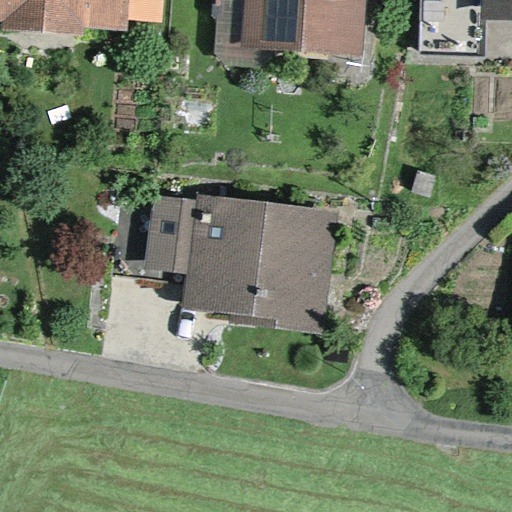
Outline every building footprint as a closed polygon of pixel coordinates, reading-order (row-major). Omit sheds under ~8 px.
[(0,0),(0,11),(119,20),(120,0),(0,0)] [(162,0),(128,0),(128,22),(161,23),(162,0)] [(260,0),(258,36),(348,42),(351,0),(260,0)] [(481,55),(482,5),(511,5),(511,0),(441,0),(441,1),(424,1),(423,53),(481,55)] [(238,297),(233,308),(309,315),(319,228),(121,204),(113,266),(202,277),(198,292),(238,297)]
